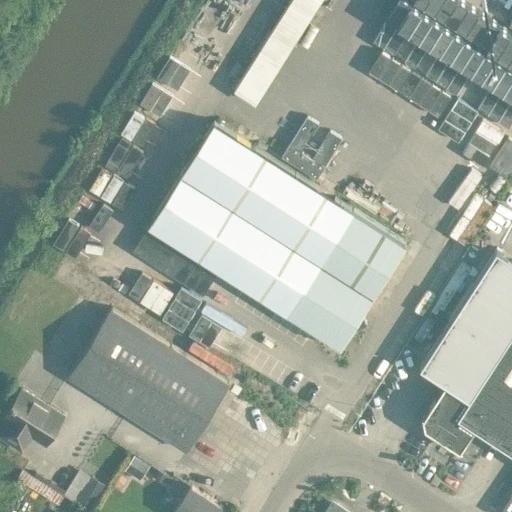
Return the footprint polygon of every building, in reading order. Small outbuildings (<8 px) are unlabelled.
[(211,117),(146,219),(317,327),(323,340),(331,336),(338,341),(346,329),(363,320),(358,309),(403,238),(340,198),(211,117)] [(511,255),(494,244),(418,362),(443,378),(420,414),(422,424),(458,447),(473,423),(511,448),(511,255)] [(184,446),(227,378),(109,304),(66,371),(184,446)] [(64,409),(16,379),(0,403),(0,415),(2,417),(0,420),(0,434),(23,449),(32,434),(44,441),(64,409)] [(1,468),(49,496),(54,487),(7,459),(1,468)] [(75,466),(60,490),(70,497),(86,507),(101,483),(75,466)] [(213,511),(220,502),(188,482),(171,508),(175,511),(213,511)] [(335,501),(327,503),(321,511),(347,511),(347,509),(335,501)]
